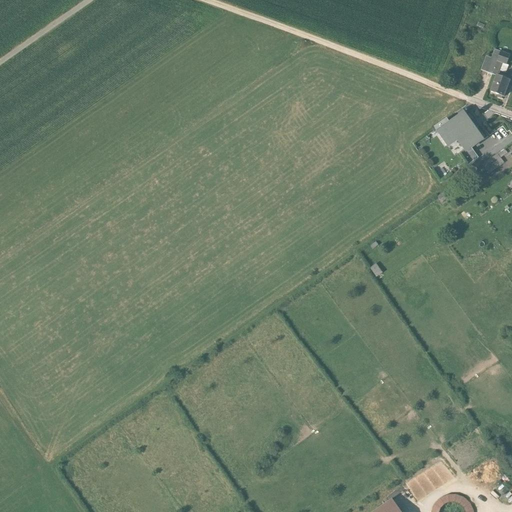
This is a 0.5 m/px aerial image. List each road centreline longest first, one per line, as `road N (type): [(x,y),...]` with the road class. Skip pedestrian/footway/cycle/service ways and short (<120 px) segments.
road 1 (track): [(511,135),(0,499)]
road 2 (track): [(199,0),(477,104)]
road 3 (track): [(81,511),(0,396)]
